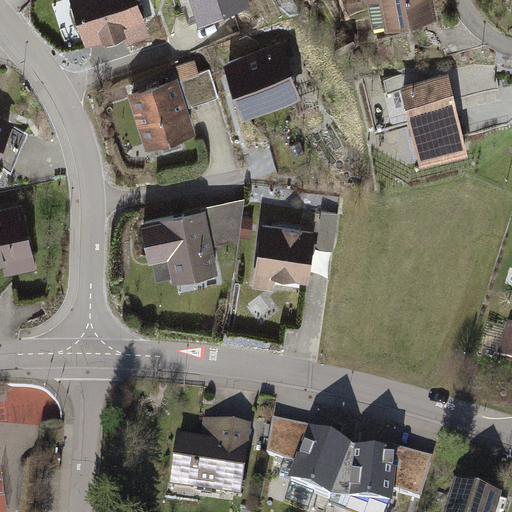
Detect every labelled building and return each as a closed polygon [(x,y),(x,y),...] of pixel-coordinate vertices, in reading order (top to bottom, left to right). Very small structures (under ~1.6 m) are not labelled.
[(71,0),(86,46),(126,34),(129,42),(152,34),(140,0),(71,0)] [(193,0),(201,23),(252,5),(250,0),(193,0)] [(368,0),(374,30),(439,18),(435,0),(368,0)] [(351,32),(335,39),(341,52),(357,45),(351,32)] [(287,43),(228,62),(246,117),(305,99),(287,43)] [(195,59),(177,65),(190,106),(219,97),(211,69),(199,72),(195,59)] [(457,65),(458,102),(500,101),(499,64),(457,65)] [(449,72),(403,84),(423,164),(469,152),(449,72)] [(179,80),(131,94),(147,150),(163,145),(165,152),(184,146),(182,139),(196,135),(179,80)] [(15,122),(0,115),(0,165),(13,171),(30,132),(14,125),(15,122)] [(206,206),(207,209),(214,245),(240,240),(240,236),(243,216),(245,198),(206,206)] [(22,204),(0,209),(0,265),(4,265),(6,275),(36,268),(22,204)] [(207,209),(141,222),(149,263),(170,259),(174,282),(219,273),(214,245),(207,209)] [(323,212),(318,247),(334,250),(340,215),(323,212)] [(254,218),(243,216),(240,236),(252,237),(254,218)] [(317,231),(262,222),(252,286),(273,289),(275,275),(309,280),(317,231)] [(511,323),(509,323),(498,359),(511,363),(511,323)] [(294,462),(308,427),(273,417),(266,452),(294,462)] [(249,424),(204,418),(201,437),(176,433),(169,485),(239,495),(249,424)] [(328,496),(350,445),(308,427),(294,462),(288,479),(328,496)] [(396,450),(350,445),(328,496),(391,502),(392,489),(396,450)] [(432,458),(397,449),(392,489),(419,496),(432,458)] [(494,511),(500,495),(453,481),(443,511),(494,511)] [(251,511),(253,504),(243,502),(241,511),(251,511)]
